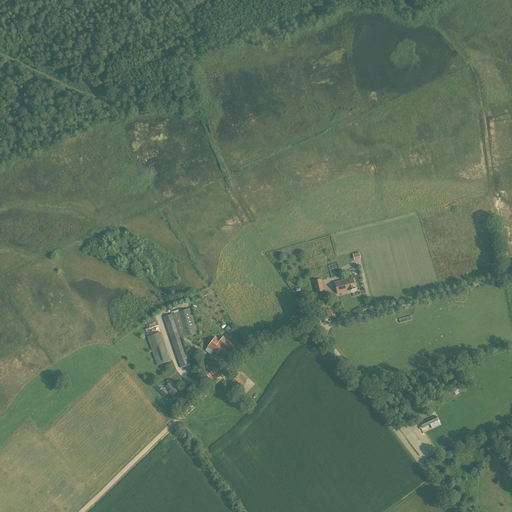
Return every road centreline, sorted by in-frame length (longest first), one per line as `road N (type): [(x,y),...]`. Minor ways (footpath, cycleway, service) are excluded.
road 1 (unclassified): [(459,511),(320,328)]
road 2 (unclassified): [(320,328),(511,275)]
road 3 (unclassified): [(320,328),(247,348),(192,407)]
road 4 (track): [(192,407),(82,511)]
